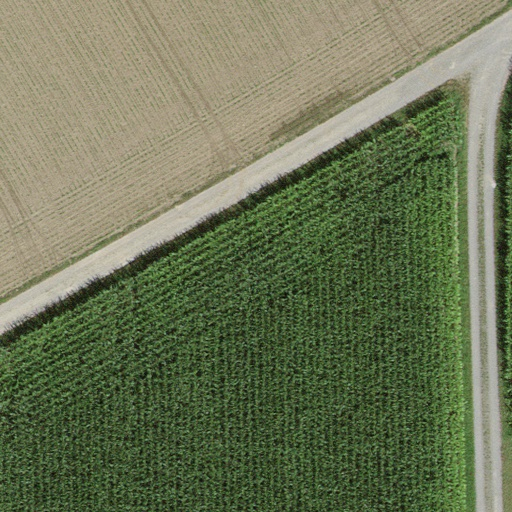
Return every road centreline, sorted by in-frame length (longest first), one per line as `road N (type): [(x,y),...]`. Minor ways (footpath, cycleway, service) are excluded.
road 1 (track): [(0,312),(511,25)]
road 2 (track): [(477,46),(488,511)]
